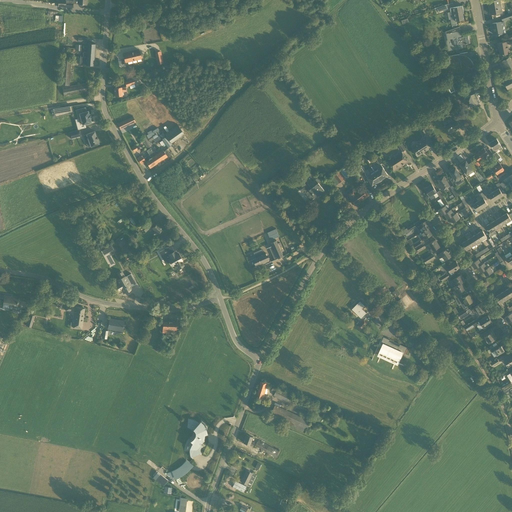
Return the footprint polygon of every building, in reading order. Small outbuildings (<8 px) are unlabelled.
[(502,12),(499,0),(497,0),(488,2),(490,14),(502,12)] [(457,25),(456,21),(464,19),(462,11),(463,11),(462,5),(462,6),(457,7),(450,8),(451,12),(449,12),(452,26),(457,25)] [(497,23),(492,23),(493,28),(494,28),(495,35),(498,34),(499,35),(500,35),(500,34),(502,34),(503,34),(501,27),(501,26),(504,26),(503,22),(497,23)] [(456,28),(446,32),(446,34),(447,40),(446,41),(446,42),(446,43),(446,44),(447,44),(447,45),(448,51),(452,50),(461,48),(463,48),(462,48),(462,45),(466,44),(467,44),(469,43),(468,36),(460,38),(460,34),(459,34),(459,31),(460,31),(457,31),(456,28)] [(500,55),(505,54),(508,53),(506,42),(497,43),(498,48),(499,47),(499,50),(498,50),(499,50),(500,55)] [(83,57),(94,58),(95,44),(90,44),(87,43),(86,52),(83,52),(83,57)] [(130,61),(141,59),(139,50),(128,53),(123,54),(125,63),(130,61)] [(155,52),(157,64),(163,63),(162,62),(163,62),(161,52),(160,52),(160,51),(155,52)] [(462,72),(463,72),(469,71),(470,71),(469,69),(474,68),(474,66),(473,65),(473,64),(473,63),(472,62),(472,61),(471,60),(470,59),(469,60),(468,58),(467,53),(467,52),(462,53),(460,54),(460,55),(449,56),(451,63),(459,61),(460,61),(462,72)] [(94,58),(83,57),(80,57),(79,64),(85,65),(94,66),(94,58)] [(511,73),(511,62),(509,57),(499,63),(506,76),(511,73)] [(433,58),(425,63),(427,66),(435,61),(433,58)] [(70,74),(71,61),(63,60),(61,85),(69,85),(70,79),(73,79),(73,74),(70,74)] [(138,77),(125,82),(127,87),(135,84),(135,83),(136,86),(143,83),(138,77)] [(470,81),(475,92),(479,91),(474,79),(470,81)] [(84,92),(89,92),(87,83),(82,84),(62,87),(64,96),(84,92)] [(115,96),(120,96),(122,95),(122,97),(126,96),(127,95),(127,92),(126,91),(125,87),(119,88),(114,88),(115,96)] [(468,95),(464,96),(465,98),(464,98),(467,103),(466,104),(467,107),(468,107),(480,102),(476,93),(471,95),(468,96),(468,95)] [(72,105),(54,108),(55,116),(74,113),(72,105)] [(79,119),(81,118),(83,124),(91,122),(90,118),(92,118),(91,114),(90,115),(89,111),(87,111),(86,108),(77,110),(79,119)] [(122,122),(118,124),(120,129),(124,127),(125,127),(129,124),(131,124),(135,122),(134,119),(133,117),(129,119),(127,120),(123,122),(122,122)] [(452,123),(450,121),(445,124),(448,129),(451,133),(455,130),(460,126),(457,122),(456,120),(452,123)] [(319,127),(328,140),(333,137),(324,124),(319,127)] [(164,134),(168,139),(171,143),(184,134),(181,130),(177,125),(164,134)] [(154,129),(146,134),(148,138),(156,133),(154,129)] [(69,133),(70,138),(81,136),(79,130),(69,133)] [(86,134),(83,136),(85,140),(88,138),(91,146),(99,143),(97,139),(96,136),(94,131),(86,134)] [(146,138),(143,141),(143,142),(147,148),(151,146),(146,138)] [(428,142),(426,138),(412,148),(415,152),(417,156),(428,149),(428,148),(431,146),(428,142)] [(498,147),(500,151),(503,149),(500,145),(501,145),(496,139),(490,143),(494,150),(498,147)] [(401,142),(401,141),(398,143),(399,144),(398,144),(403,151),(406,149),(402,142),(401,142)] [(488,153),(484,148),(477,153),(479,155),(476,158),(478,161),(482,158),(484,161),(487,159),(485,156),(488,153)] [(149,155),(155,165),(170,154),(166,149),(163,151),(162,150),(156,154),(154,151),(149,155)] [(408,161),(405,157),(402,153),(388,162),(391,167),(394,171),(398,169),(397,167),(399,165),(400,166),(403,164),(403,165),(404,164),(408,161)] [(383,162),(379,156),(378,154),(376,156),(377,157),(375,158),(380,165),(383,162)] [(150,168),(155,165),(149,155),(143,158),(141,155),(137,158),(141,165),(145,162),(150,168)] [(466,160),(460,165),(465,173),(464,173),(467,177),(477,169),(472,162),(469,164),(466,160)] [(498,175),(505,170),(500,164),(493,169),(498,175)] [(365,174),(361,167),(357,170),(361,176),(365,174)] [(380,180),(388,175),(383,167),(381,168),(374,171),(380,180)] [(451,175),(448,177),(452,183),(455,181),(460,178),(461,180),(464,178),(462,175),(461,175),(455,167),(449,172),(451,175)] [(339,171),(333,175),(339,183),(345,179),(339,171)] [(374,171),(368,176),(369,176),(367,177),(372,185),(380,180),(374,171)] [(510,178),(511,180),(511,173),(511,174),(510,172),(502,177),(505,182),(510,178)] [(301,179),(299,180),(304,187),(301,190),(303,193),(304,193),(305,193),(306,193),(309,197),(311,200),(315,197),(315,198),(315,197),(321,193),(324,190),(320,184),(325,180),(324,179),(322,176),(321,175),(321,176),(318,173),(314,176),(317,179),(316,180),(318,183),(311,189),(308,184),(307,184),(306,185),(302,178),(301,179)] [(450,186),(444,176),(438,179),(440,182),(438,184),(442,190),(450,186)] [(435,197),(433,194),(437,192),(432,184),(425,188),(431,199),(435,197)] [(494,191),(498,198),(503,195),(499,188),(494,191)] [(348,196),(352,201),(355,205),(363,198),(364,199),(369,195),(364,189),(357,195),(353,190),(347,195),(348,196)] [(494,191),(489,194),(488,195),(493,202),(498,198),(494,191)] [(478,201),(482,208),(488,205),(485,201),(487,200),(484,195),(482,192),(478,195),(479,196),(476,198),(478,201)] [(477,211),(482,208),(478,201),(473,204),(475,207),(477,211)] [(442,207),(438,210),(441,215),(449,211),(447,208),(449,207),(447,205),(445,206),(442,207)] [(447,219),(456,213),(454,214),(451,209),(449,211),(441,215),(444,214),(447,219)] [(447,219),(450,217),(453,222),(460,218),(456,213),(447,219)] [(506,223),(508,226),(511,222),(511,221),(511,220),(507,213),(502,216),(506,223)] [(497,219),(501,226),(506,223),(502,216),(497,219)] [(501,226),(497,219),(491,223),(496,229),(501,226)] [(424,230),(428,228),(431,226),(427,220),(417,226),(419,229),(422,227),(424,230)] [(142,228),(145,232),(151,227),(148,223),(142,228)] [(491,223),(486,226),(490,233),(496,229),(491,223)] [(157,234),(158,233),(162,229),(157,224),(153,227),(152,228),(154,230),(152,233),(154,235),(157,233),(157,234)] [(424,230),(421,232),(423,235),(420,237),(422,240),(432,234),(428,228),(424,230)] [(477,234),(482,241),(487,237),(483,230),(477,234)] [(472,237),(476,244),(482,241),(477,234),(472,237)] [(472,237),(467,240),(471,247),(476,244),(472,237)] [(276,240),(271,242),(273,246),(278,258),(284,256),(283,256),(281,251),(276,240)] [(431,252),(435,249),(440,246),(435,240),(426,245),(431,252)] [(466,250),(471,247),(467,240),(462,243),(466,250)] [(423,244),(422,244),(422,245),(416,248),(419,252),(426,248),(423,244)] [(499,245),(496,247),(502,257),(506,255),(501,247),(500,247),(499,247),(500,246),(499,245)] [(167,247),(161,250),(164,256),(167,255),(168,258),(172,265),(175,264),(177,268),(183,265),(180,260),(181,260),(178,253),(175,254),(174,252),(175,252),(174,251),(170,253),(167,247)] [(444,251),(437,255),(439,259),(442,263),(446,261),(446,262),(450,260),(448,257),(452,255),(448,248),(444,251)] [(262,250),(254,254),(256,258),(254,258),(255,259),(255,261),(257,265),(258,266),(269,260),(267,256),(266,253),(264,254),(262,250)] [(426,264),(428,262),(435,258),(432,255),(423,260),(426,264)] [(475,269),(484,263),(481,264),(478,259),(471,263),(475,269)] [(447,270),(448,269),(450,273),(459,267),(456,262),(453,263),(452,261),(446,265),(445,264),(439,268),(441,270),(442,271),(444,271),(445,271),(447,270)] [(480,272),(490,266),(487,268),(484,263),(475,269),(477,267),(480,272)] [(480,272),(483,271),(486,276),(493,272),(490,266),(480,272)] [(119,284),(115,286),(117,290),(121,288),(124,293),(131,289),(130,287),(128,282),(134,279),(130,273),(124,277),(121,272),(118,274),(120,278),(118,280),(117,280),(119,284)] [(455,282),(457,285),(462,282),(464,281),(461,275),(455,278),(453,275),(454,274),(446,279),(448,283),(451,281),(452,284),(455,282)] [(455,299),(463,294),(462,295),(460,292),(465,288),(462,282),(457,285),(454,287),(456,290),(453,292),(455,294),(453,296),(455,299)] [(505,290),(500,294),(505,300),(510,297),(505,290)] [(463,294),(455,299),(459,305),(464,302),(466,305),(468,308),(471,306),(469,303),(473,301),(471,298),(472,297),(470,294),(469,295),(469,294),(465,297),(463,294)] [(500,294),(495,297),(497,300),(495,302),(499,308),(501,311),(504,308),(501,303),(505,300),(500,294)] [(4,301),(3,307),(9,308),(9,306),(13,306),(12,309),(20,310),(21,304),(17,303),(18,298),(4,296),(4,301)] [(361,319),(367,313),(362,309),(365,306),(360,301),(356,304),(351,309),(361,319)] [(479,314),(486,310),(482,303),(471,309),(473,313),(477,311),(479,314)] [(82,329),(84,314),(85,309),(76,307),(73,328),(82,329)] [(459,318),(467,313),(465,310),(459,313),(457,315),(459,318)] [(30,327),(34,316),(29,314),(26,326),(30,327)] [(468,324),(465,326),(467,331),(471,328),(477,324),(478,326),(477,326),(479,330),(483,327),(488,325),(492,322),(490,319),(491,318),(489,315),(488,316),(483,319),(481,316),(475,320),(468,324)] [(108,329),(110,329),(109,331),(122,333),(122,331),(123,326),(124,321),(109,319),(108,324),(108,329)] [(176,330),(176,327),(176,322),(163,321),(163,326),(163,333),(168,333),(168,330),(176,330)] [(489,343),(495,339),(493,335),(494,335),(491,329),(481,335),(483,338),(485,337),(489,343)] [(378,345),(374,354),(398,364),(401,356),(398,354),(399,352),(404,354),(407,347),(400,344),(400,345),(399,346),(389,342),(390,340),(383,337),(379,346),(378,345)] [(491,353),(492,352),(494,351),(497,356),(504,351),(501,346),(499,347),(497,345),(494,347),(493,345),(489,347),(490,349),(489,350),(491,353)] [(508,366),(511,363),(511,356),(511,357),(510,355),(503,359),(508,366)] [(416,379),(424,371),(427,367),(422,362),(410,373),(416,379)] [(264,394),(268,383),(261,381),(255,398),(266,401),(268,395),(264,394)] [(510,381),(501,387),(502,388),(504,391),(505,391),(508,389),(509,389),(511,386),(511,383),(511,382),(510,381)] [(313,407),(274,385),(271,390),(275,392),(274,395),(278,398),(309,415),(313,407)] [(310,421),(279,407),(275,405),(270,417),(305,433),(310,421)] [(188,421),(188,426),(189,426),(190,426),(191,427),(192,427),(193,427),(193,428),(194,428),(194,429),(195,430),(196,431),(196,432),(196,433),(196,434),(196,435),(195,435),(195,436),(196,436),(195,437),(195,438),(194,438),(194,439),(193,440),(192,440),(192,441),(192,440),(191,441),(193,443),(191,445),(190,448),(190,450),(191,450),(194,450),(194,448),(196,448),(198,447),(200,445),(200,444),(201,443),(202,442),(203,442),(204,441),(204,440),(204,439),(203,439),(204,436),(204,433),(205,433),(205,434),(206,434),(206,432),(205,429),(206,429),(207,429),(206,426),(204,423),(201,421),(199,424),(196,422),(194,421),(191,420),(188,420),(188,421)] [(252,437),(251,436),(246,435),(243,443),(248,444),(253,446),(254,443),(251,442),(252,437)] [(258,440),(255,446),(276,457),(277,455),(279,452),(258,440)] [(176,469),(172,471),(175,478),(180,476),(184,473),(188,469),(192,465),(186,461),(183,464),(180,467),(176,469)] [(246,470),(241,482),(247,485),(252,473),(246,470)] [(235,481),(232,487),(243,492),(246,486),(235,481)] [(180,498),(178,511),(180,511),(184,511),(187,499),(180,498)]
